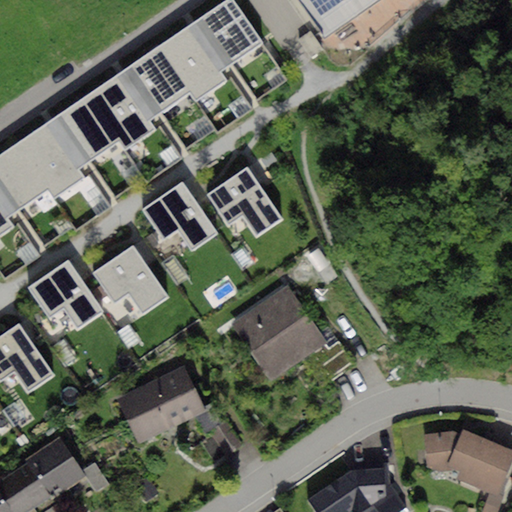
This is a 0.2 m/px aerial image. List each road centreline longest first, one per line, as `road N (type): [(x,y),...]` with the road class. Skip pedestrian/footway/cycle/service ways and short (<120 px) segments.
road 1 (residential): [(511,401),(457,391),(393,401),(219,511)]
road 2 (track): [(266,0),(325,85),(367,64),(442,0)]
road 3 (residential): [(185,0),(0,130)]
